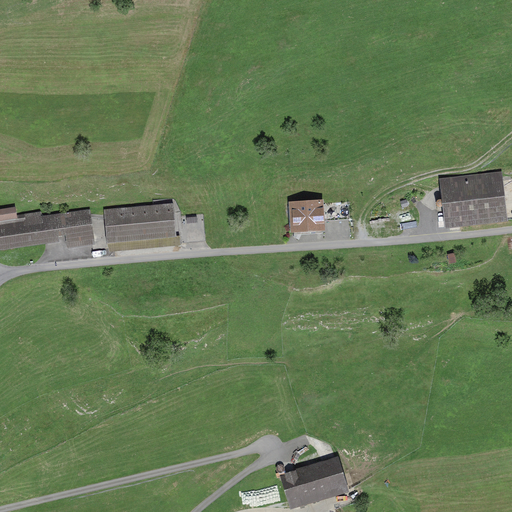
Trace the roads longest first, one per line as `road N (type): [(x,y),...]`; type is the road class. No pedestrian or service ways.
road 1 (unclassified): [(0,280),(81,262),(511,228)]
road 2 (track): [(511,137),(483,160),(386,192),(364,220),(365,240)]
